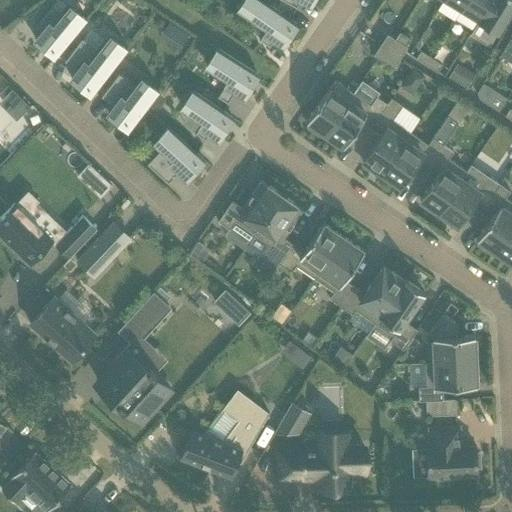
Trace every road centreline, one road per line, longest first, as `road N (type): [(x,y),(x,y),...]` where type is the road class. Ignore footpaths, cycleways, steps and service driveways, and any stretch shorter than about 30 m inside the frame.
road 1 (residential): [(511,455),(502,311),(279,151),(271,136)]
road 2 (residential): [(5,45),(180,221),(256,138),(271,136)]
road 3 (residential): [(206,511),(164,492),(0,347)]
road 4 (residential): [(271,136),(270,114),(350,0)]
